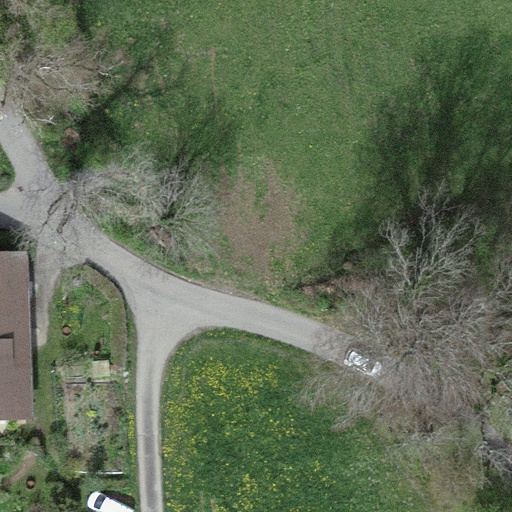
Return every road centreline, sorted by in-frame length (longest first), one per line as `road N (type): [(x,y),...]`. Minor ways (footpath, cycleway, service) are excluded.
road 1 (unclassified): [(511,474),(486,445),(356,348),(177,292),(88,238)]
road 2 (track): [(163,511),(157,355),(177,292)]
road 3 (unclassified): [(88,238),(0,97)]
